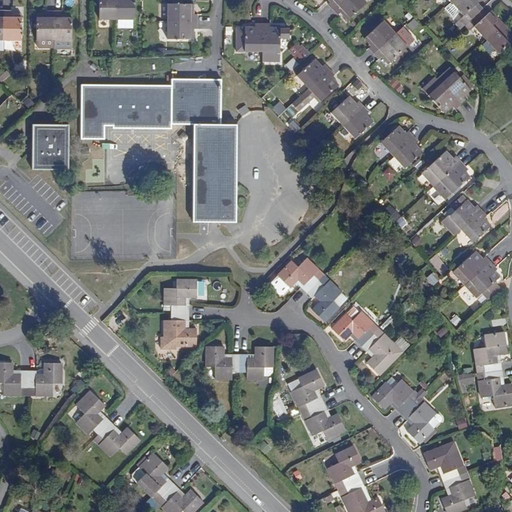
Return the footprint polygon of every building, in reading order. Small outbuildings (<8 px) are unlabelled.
[(99,0),(99,19),(117,19),(117,0),(99,0)] [(117,0),(117,19),(134,19),(134,0),(117,0)] [(327,5),(333,10),(343,0),(327,0),(330,3),(327,5)] [(363,0),(343,0),(333,10),(337,15),(340,13),(347,21),(366,3),(363,0)] [(465,25),(482,9),(477,4),(479,2),(477,0),(454,0),(451,3),(463,16),(453,26),(458,32),(465,25)] [(166,5),(166,23),(195,23),(195,16),(192,15),(192,5),(166,5)] [(486,41),(504,25),(499,19),(497,21),(490,13),(488,15),(482,9),(465,25),(470,31),(474,27),(486,41)] [(11,11),(5,11),(5,40),(22,41),(22,14),(12,14),(11,11)] [(38,46),(39,48),(54,48),(54,41),(54,11),(47,11),(47,14),(37,14),(37,41),(38,46)] [(61,11),(54,11),(54,41),(60,40),(72,41),(72,14),(61,14),(61,11)] [(414,31),(420,23),(413,18),(407,26),(414,31)] [(195,23),(166,23),(166,40),(192,41),(192,30),(195,31),(195,23)] [(244,50),(262,50),(262,23),(255,23),(255,26),(245,26),(244,50)] [(262,50),(262,61),(279,61),(279,37),(288,38),(288,28),(279,27),(279,26),(270,26),(269,23),(262,23),(262,50)] [(368,49),(373,54),(395,35),(383,23),(365,39),(371,47),(368,49)] [(511,42),(511,36),(507,32),(509,30),(504,25),(486,41),(499,55),(511,42)] [(395,35),(373,54),(378,60),(381,57),(388,65),(406,47),(395,35)] [(290,68),(309,55),(300,41),(288,49),(294,58),(286,63),(290,68)] [(296,76),(308,89),(328,70),(323,64),(321,67),(314,59),(296,76)] [(436,80),(459,104),(465,99),(463,97),(470,90),(449,68),(436,80)] [(334,75),(328,70),(308,89),(291,104),(298,111),(314,96),(320,102),(338,85),(331,78),(334,75)] [(389,82),(398,92),(405,86),(395,76),(389,82)] [(454,109),(459,104),(436,80),(435,78),(423,89),(445,114),(452,108),(454,109)] [(171,87),(171,125),(193,125),(221,125),(221,81),(171,81),(171,87)] [(170,129),(171,125),(171,87),(110,86),(82,86),(81,139),(104,139),(104,126),(113,126),(113,129),(170,129)] [(330,114),(342,127),(362,108),(357,102),(355,104),(348,98),(330,114)] [(282,103),(274,107),(278,114),(286,110),(282,103)] [(242,117),(251,112),(246,105),(238,110),(242,117)] [(362,108),(342,127),(355,140),(373,123),(365,115),(367,113),(362,108)] [(69,126),(32,125),(32,170),(68,170),(69,138),(69,126)] [(221,125),(193,125),(192,223),(224,223),(236,223),(237,126),(221,125)] [(381,144),(393,157),(413,138),(408,133),(406,135),(399,127),(381,144)] [(413,138),(393,157),(405,170),(422,153),(416,146),(418,144),(413,138)] [(434,187),(461,162),(456,157),(453,158),(446,151),(422,174),(434,187)] [(461,162),(434,187),(447,200),(471,177),(463,170),(465,168),(461,162)] [(390,166),(382,173),(389,180),(396,174),(390,166)] [(474,208),(463,195),(452,204),(457,209),(442,222),(454,235),(461,229),(481,211),(476,205),(474,208)] [(472,242),(490,226),(483,218),(485,216),(481,211),(461,229),(472,242)] [(476,251),(458,267),(469,281),(490,262),(486,256),(483,258),(476,251)] [(439,261),(433,254),(427,260),(433,267),(439,261)] [(289,287),(295,282),(298,280),(303,286),(301,288),(306,293),(323,275),(306,258),(297,266),(292,261),(277,275),(289,287)] [(448,271),(439,261),(433,267),(442,277),(448,271)] [(490,262),(469,281),(465,285),(477,298),(485,291),(491,299),(502,289),(496,281),(500,278),(493,270),(495,268),(490,262)] [(469,281),(458,267),(454,271),(465,284),(469,281)] [(435,272),(428,278),(436,287),(443,280),(435,272)] [(289,287),(277,275),(270,282),(270,285),(278,294),(282,294),(289,287)] [(347,299),(323,275),(306,293),(312,299),(314,297),(320,302),(318,305),(313,310),(324,321),(347,299)] [(171,306),(170,314),(188,314),(188,306),(184,306),(184,298),(188,298),(196,298),(196,281),(176,280),(176,289),(165,289),(164,306),(171,306)] [(298,280),(295,282),(301,288),(303,286),(298,280)] [(351,320),(359,313),(353,308),(346,315),(351,320)] [(344,341),(348,336),(351,333),(357,339),(354,342),(359,347),(377,329),(360,312),(359,313),(351,320),(346,315),(332,328),(344,341)] [(188,314),(170,314),(170,321),(164,321),(164,338),(175,338),(175,346),(195,347),(195,330),(187,329),(184,330),(183,322),(188,322),(188,314)] [(440,338),(449,332),(444,326),(436,332),(440,338)] [(401,354),(377,329),(359,347),(365,352),(368,349),(374,355),(372,359),(367,363),(379,375),(401,354)] [(351,333),(348,336),(354,342),(357,339),(351,333)] [(483,366),(484,372),(502,370),(500,361),(496,362),(495,354),(499,353),(507,352),(504,333),(484,336),(485,347),(474,348),(477,366),(483,366)] [(224,358),(224,355),(224,347),(206,347),(206,367),(214,367),(215,379),(231,379),(232,372),(239,373),(239,355),(232,355),(231,359),(224,358)] [(239,355),(239,373),(247,373),(247,380),(264,380),(264,368),(272,367),(273,348),(255,347),(255,355),(255,359),(247,359),(247,355),(239,355)] [(365,352),(372,359),(374,355),(368,349),(365,352)] [(27,371),(20,371),(20,375),(11,375),(11,371),(12,363),(0,362),(0,382),(3,383),(3,394),(20,394),(20,389),(27,388),(27,371)] [(27,371),(27,388),(34,389),(34,395),(51,395),(52,383),(60,384),(61,364),(43,363),(43,371),(43,375),(35,375),(35,371),(27,371)] [(323,404),(320,398),(317,401),(312,391),(316,389),(323,385),(317,370),(298,379),(301,387),(291,392),(298,407),(304,406),(307,412),(323,404)] [(511,385),(511,384),(504,385),(500,386),(499,377),(503,377),(502,370),(484,372),(485,380),(479,381),(481,397),(493,396),(495,407),(511,405),(511,385)] [(459,385),(474,384),(474,374),(459,374),(459,385)] [(301,387),(298,379),(287,383),(291,392),(301,387)] [(384,409),(389,404),(392,401),(398,407),(395,410),(401,415),(414,402),(409,397),(413,392),(401,380),(392,388),(387,383),(373,398),(384,409)] [(317,401),(320,398),(316,389),(312,391),(317,401)] [(93,430),(97,435),(110,422),(104,417),(101,421),(96,414),(99,411),(104,405),(90,391),(75,405),(84,414),(75,422),(87,435),(93,430)] [(392,401),(389,404),(395,410),(398,407),(392,401)] [(419,407),(414,402),(401,415),(406,420),(409,417),(415,423),(412,426),(407,431),(420,444),(434,429),(428,422),(435,414),(423,402),(419,407)] [(326,411),(323,404),(307,412),(310,417),(305,421),(312,437),(323,431),(326,439),(345,430),(338,415),(330,418),(326,420),(323,413),(326,411)] [(104,417),(99,411),(96,414),(101,421),(104,417)] [(409,417),(406,420),(412,426),(415,423),(409,417)] [(103,440),(98,445),(111,457),(119,449),(125,454),(139,440),(128,427),(122,434),(119,437),(112,431),(115,428),(110,422),(97,435),(103,440)] [(119,437),(122,434),(115,428),(112,431),(119,437)] [(93,440),(98,445),(103,440),(97,435),(93,440)] [(264,440),(258,447),(266,454),(272,446),(264,440)] [(493,448),(496,459),(503,457),(500,446),(493,448)] [(349,467),(353,466),(360,462),(353,447),(335,456),(338,464),(328,469),(335,484),(341,482),(344,488),(360,481),(357,473),(353,476),(349,467)] [(442,482),(460,476),(458,468),(462,466),(457,450),(445,454),(443,447),(424,454),(430,469),(436,467),(440,466),(443,474),(440,475),(442,482)] [(156,491),(161,496),(173,485),(167,479),(165,482),(159,476),(162,473),(167,467),(153,453),(139,468),(147,476),(139,485),(151,496),(156,491)] [(167,479),(162,473),(159,476),(165,482),(167,479)] [(462,482),(460,476),(442,482),(445,490),(449,488),(452,495),(448,497),(441,499),(446,511),(455,511),(467,508),(464,500),(475,497),(469,481),(462,482)] [(360,481),(344,488),(348,495),(341,498),(348,511),(384,511),(378,499),(370,502),(366,503),(359,489),(363,487),(360,481)] [(173,485),(161,496),(166,502),(162,507),(167,511),(181,511),(183,511),(184,511),(192,511),(202,501),(190,490),(184,496),(182,499),(176,493),(179,490),(173,485)] [(366,503),(370,502),(363,487),(359,489),(366,503)] [(182,499),(184,496),(179,490),(176,493),(182,499)]
